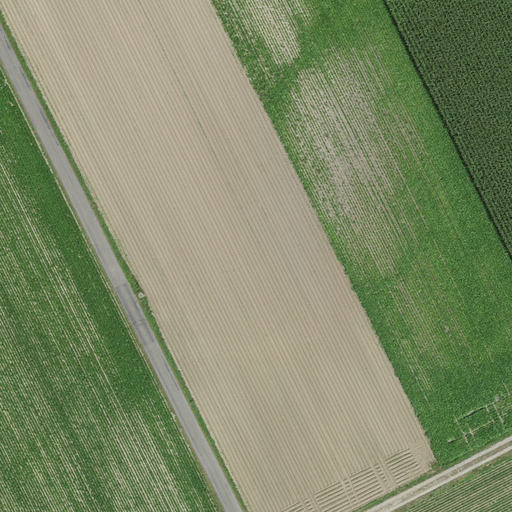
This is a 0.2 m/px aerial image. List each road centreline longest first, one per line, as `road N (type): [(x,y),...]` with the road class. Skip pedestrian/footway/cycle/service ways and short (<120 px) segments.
road 1 (track): [(0,28),(243,511)]
road 2 (track): [(383,511),(511,444)]
